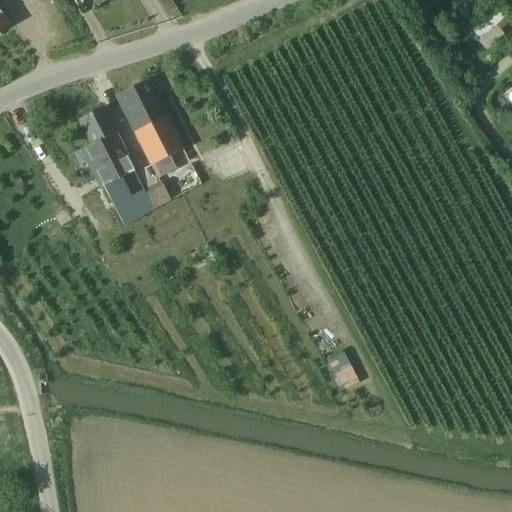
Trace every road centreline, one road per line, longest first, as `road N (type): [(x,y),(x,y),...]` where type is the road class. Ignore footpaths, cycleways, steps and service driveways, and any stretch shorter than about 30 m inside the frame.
road 1 (tertiary): [(0,97),(267,0)]
road 2 (unclassified): [(0,334),(23,383),(46,511)]
